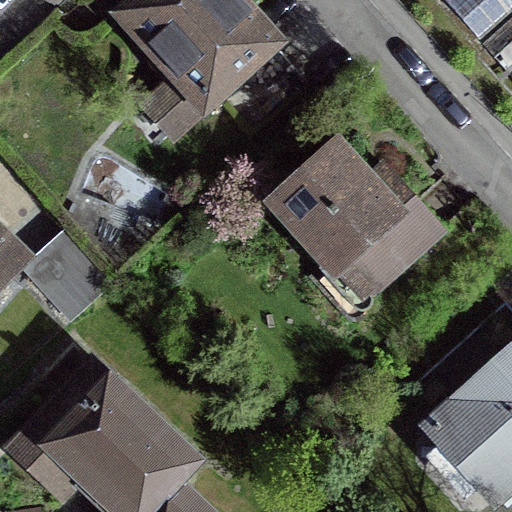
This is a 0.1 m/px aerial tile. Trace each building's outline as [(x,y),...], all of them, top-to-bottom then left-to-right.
[(234,0),(139,0),(124,15),(177,74),(165,84),(194,116),(220,93),(254,130),(306,83),(273,45),(274,44),(234,0)] [(511,0),(445,0),(479,39),(511,9),(511,17),(483,44),(511,76),(511,0)] [(338,148),(275,205),(334,270),(343,262),(371,293),(442,230),(400,184),(384,199),(338,148)] [(0,236),(0,289),(27,262),(0,236)] [(71,236),(28,273),(71,321),(113,283),(71,236)] [(511,322),(499,308),(402,395),(430,426),(429,427),(495,501),(511,486),(511,322)] [(72,468),(118,511),(201,511),(173,484),(193,463),(73,348),(42,380),(61,398),(14,447),(25,457),(22,460),(42,480),(45,476),(55,485),(72,468)]
